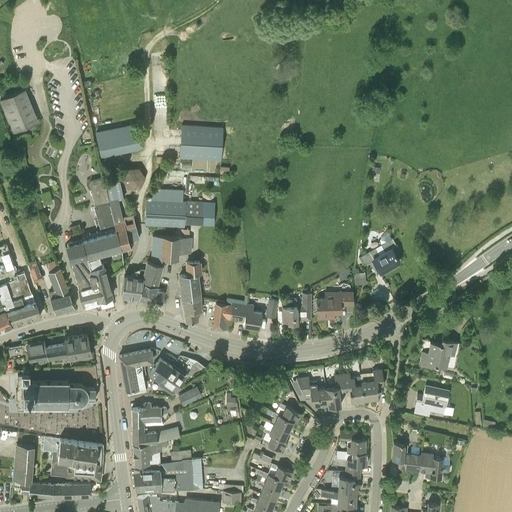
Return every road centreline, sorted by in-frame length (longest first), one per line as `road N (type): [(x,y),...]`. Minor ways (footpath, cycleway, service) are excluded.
road 1 (tertiary): [(388,322),(357,338),(291,351),(240,347),(141,316),(113,332)]
road 2 (tertiary): [(126,498),(108,357),(113,332)]
road 3 (tertiary): [(388,322),(511,242)]
road 4 (residential): [(289,511),(332,421),(359,413),(374,420)]
road 5 (residential): [(0,338),(72,317),(113,332)]
